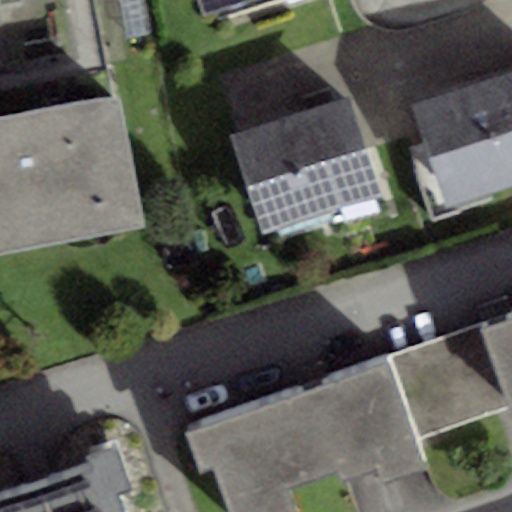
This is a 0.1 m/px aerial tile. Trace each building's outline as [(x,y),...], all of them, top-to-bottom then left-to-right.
[(511,65),(418,92),(448,196),(511,177),(511,65)] [(340,97),(228,129),(255,225),(367,193),(340,97)] [(85,99),(0,114),(0,246),(108,227),(85,99)] [(511,320),(180,434),(206,511),(278,511),(272,493),(359,463),(372,484),(419,467),(410,444),(511,406),(511,320)] [(60,469),(0,490),(0,511),(109,511),(107,505),(130,497),(109,438),(56,456),(60,469)]
